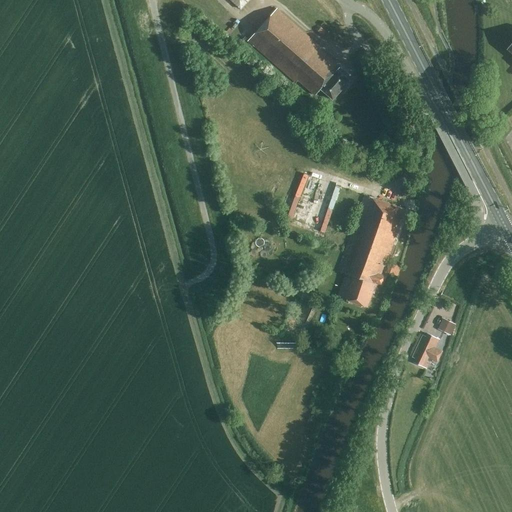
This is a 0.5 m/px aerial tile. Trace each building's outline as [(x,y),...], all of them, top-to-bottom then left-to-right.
[(234,0),(244,9),(251,0),(234,0)] [(333,100),(350,81),(338,70),(340,67),(319,49),(321,47),(277,9),(248,41),(296,83),(298,80),(315,95),(321,89),(333,100)] [(385,267),(405,209),(365,195),(338,272),(352,277),(345,300),(367,307),(372,293),(375,293),(377,285),(382,287),(386,276),(381,275),(384,266),(385,267)] [(337,297),(345,300),(352,277),(348,275),(347,277),(344,276),(337,297)] [(444,323),(454,327),(457,321),(446,317),(444,323)] [(435,364),(440,352),(434,349),(439,339),(428,333),(426,337),(423,335),(413,357),(416,359),(414,362),(427,368),(430,362),(435,364)]
